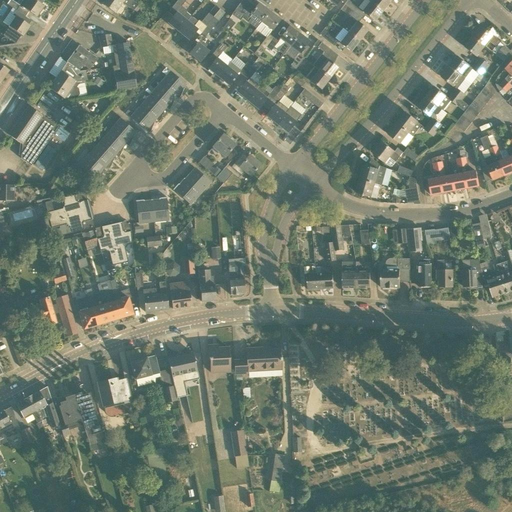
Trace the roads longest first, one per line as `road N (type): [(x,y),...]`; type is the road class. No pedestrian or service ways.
road 1 (residential): [(0,398),(138,333),(271,312)]
road 2 (residential): [(313,182),(470,0)]
road 3 (residential): [(271,312),(511,316)]
road 4 (residential): [(224,111),(167,176),(144,177),(136,163),(191,101),(209,99)]
road 5 (residential): [(424,0),(293,168)]
road 6 (residential): [(313,182),(342,204),(389,215),(454,213),(511,195)]
road 7 (unknown): [(423,214),(420,161),(511,120)]
road 8 (secondary): [(0,116),(77,0)]
